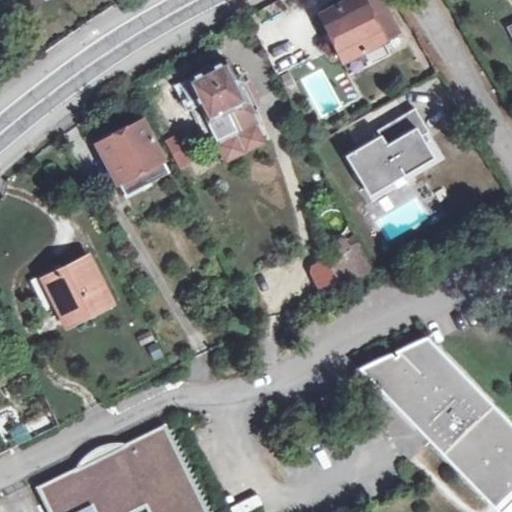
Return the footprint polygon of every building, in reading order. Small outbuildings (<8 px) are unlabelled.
[(351,0),(320,16),(342,62),(384,41),(398,35),(381,0),(351,0)] [(384,41),(342,62),(349,76),(391,56),(384,41)] [(206,75),(231,125),(249,116),(225,67),(206,75)] [(231,125),(206,75),(186,85),(199,110),(192,113),(210,147),(235,134),(231,125)] [(346,158),(373,204),(408,183),(405,177),(434,160),(421,139),(429,134),(415,110),(377,133),(380,138),(346,158)] [(231,125),(235,134),(237,137),(256,127),(249,116),(231,125)] [(166,173),(140,124),(98,145),(124,195),(166,173)] [(190,164),(179,135),(166,140),(176,168),(190,164)] [(511,243),(505,230),(482,242),(488,254),(511,243)] [(353,263),(365,257),(359,245),(347,251),(353,263)] [(373,273),(365,257),(353,263),(347,251),(328,260),(342,288),(373,273)] [(90,259),(43,281),(57,311),(66,329),(113,306),(90,259)] [(57,311),(43,281),(41,277),(30,283),(46,315),(57,311)] [(436,447),(487,501),(511,477),(511,426),(425,336),(355,367),(416,426),(420,424),(432,436),(436,447)] [(33,439),(58,427),(44,400),(21,412),(33,439)] [(205,511),(164,428),(125,446),(99,449),(75,472),(36,491),(46,511),(205,511)] [(511,477),(487,501),(497,511),(507,511),(511,507),(511,477)]
